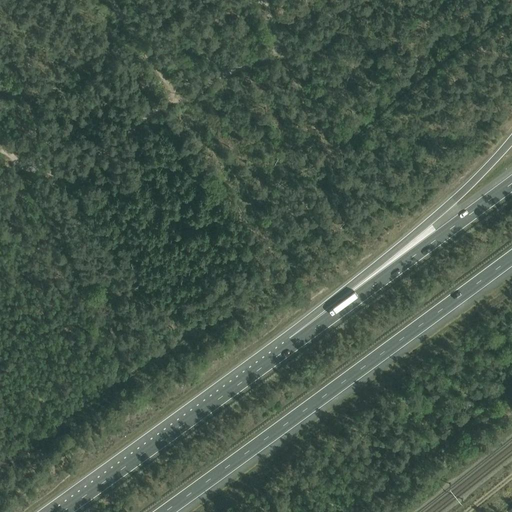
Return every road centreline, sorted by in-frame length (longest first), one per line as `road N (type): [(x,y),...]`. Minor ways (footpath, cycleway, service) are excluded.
road 1 (motorway): [(164,511),(511,258)]
road 2 (track): [(0,459),(289,271),(250,207)]
road 3 (track): [(250,207),(511,9)]
road 4 (track): [(3,145),(23,167),(70,170),(152,113),(279,50)]
road 5 (motorway): [(511,138),(293,344)]
road 6 (motorway): [(293,344),(63,511)]
road 7 (motorway): [(511,184),(293,344)]
road 8 (track): [(112,0),(250,207)]
